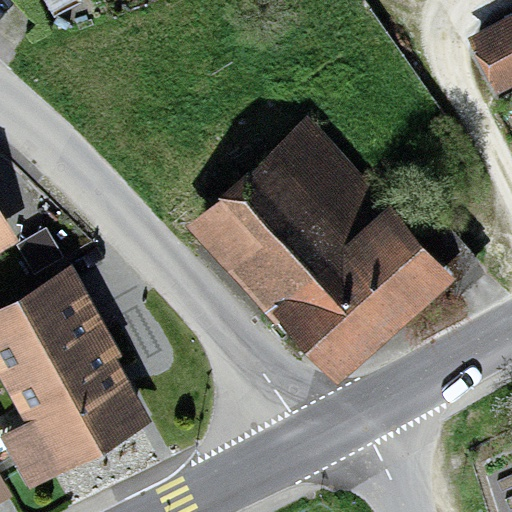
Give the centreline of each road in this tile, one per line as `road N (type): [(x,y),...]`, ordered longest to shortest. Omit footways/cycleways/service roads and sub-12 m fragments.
road 1 (residential): [(0,97),(63,152),(246,347),(307,443)]
road 2 (track): [(460,0),(448,21),(456,78),(511,193)]
road 3 (secondary): [(511,329),(362,411)]
road 4 (secondary): [(307,443),(170,511)]
